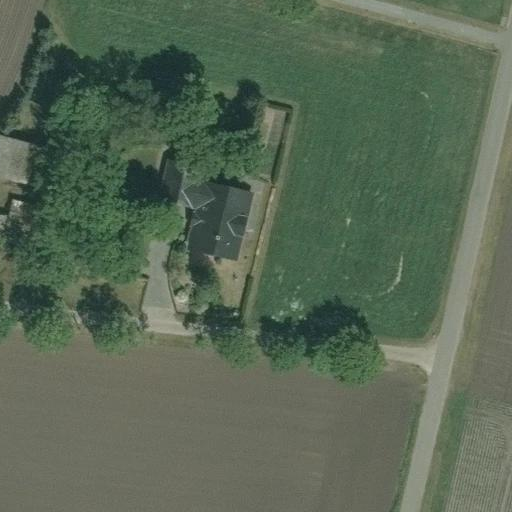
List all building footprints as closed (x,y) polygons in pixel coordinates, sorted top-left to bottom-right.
[(150,99),(145,120),(177,129),(183,107),(150,99)] [(259,109),(245,174),(273,180),(287,115),(259,109)] [(5,135),(0,150),(0,178),(51,195),(64,154),(5,135)] [(204,186),(190,249),(235,259),(249,196),(204,186)] [(0,210),(0,211),(0,240),(30,246),(36,217),(0,210)]
